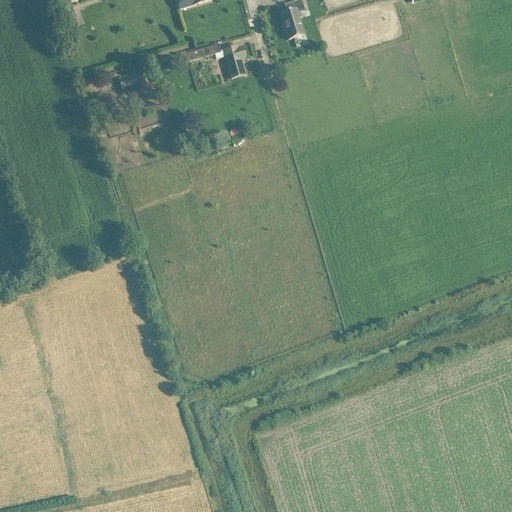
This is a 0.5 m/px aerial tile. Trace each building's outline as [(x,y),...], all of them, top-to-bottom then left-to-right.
[(79,27),(70,0),(54,0),(65,31),(79,27)] [(176,0),(180,11),(214,1),(213,0),(176,0)] [(305,12),(302,0),(284,6),(287,13),(281,15),(289,41),(304,36),(297,14),(305,12)] [(203,50),(187,54),(189,63),(206,58),(215,55),(221,54),(220,53),(218,45),(203,50)] [(221,54),(215,55),(216,60),(225,58),(231,80),(236,79),(246,76),(243,66),(240,67),(238,62),(246,60),(243,48),(238,49),(238,48),(228,50),(223,52),(220,53),(221,54)] [(136,74),(119,79),(122,92),(139,87),(136,74)]
